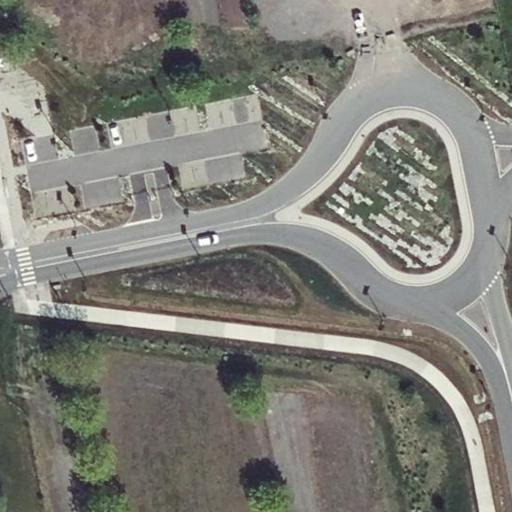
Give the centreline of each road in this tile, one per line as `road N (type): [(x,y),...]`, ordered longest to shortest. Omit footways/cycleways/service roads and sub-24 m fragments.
road 1 (unclassified): [(481,245),(484,226),(460,117),(425,96),(390,95),(353,108),(259,205),(0,262)]
road 2 (unclassified): [(0,288),(277,230),(309,237),(384,293),(414,298)]
road 3 (unclassified): [(510,390),(481,245)]
road 4 (unclassified): [(414,298),(476,334),(510,390)]
